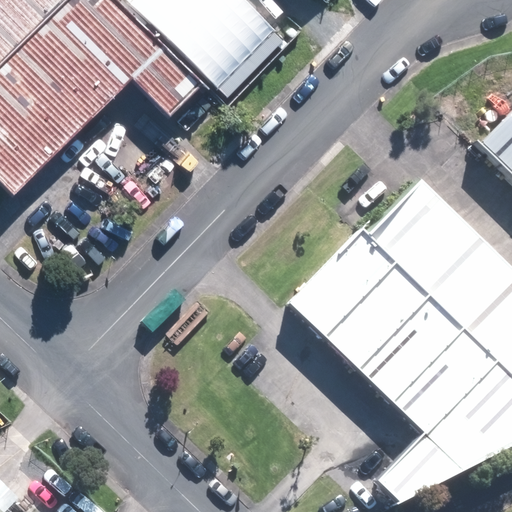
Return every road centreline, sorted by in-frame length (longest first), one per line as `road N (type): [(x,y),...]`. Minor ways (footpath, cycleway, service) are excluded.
road 1 (residential): [(438,0),(61,377)]
road 2 (residential): [(201,511),(61,377)]
